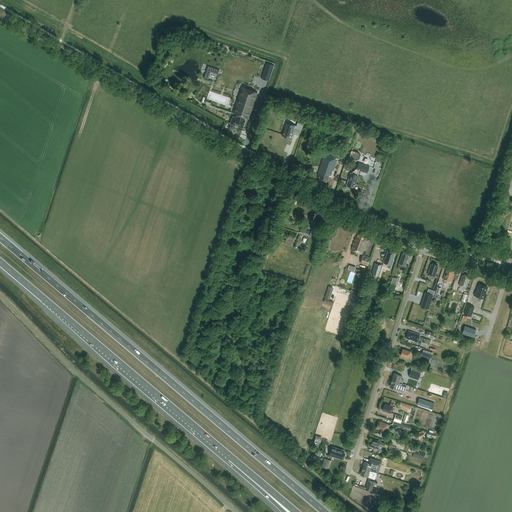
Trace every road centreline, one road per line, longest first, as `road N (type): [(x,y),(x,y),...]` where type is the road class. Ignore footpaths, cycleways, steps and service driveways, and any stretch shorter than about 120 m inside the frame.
road 1 (secondary): [(423,246),(0,14)]
road 2 (motorway): [(323,511),(0,237)]
road 3 (unclassified): [(235,511),(0,294)]
road 4 (motorway): [(0,262),(233,459)]
road 5 (unclassified): [(346,480),(423,246)]
